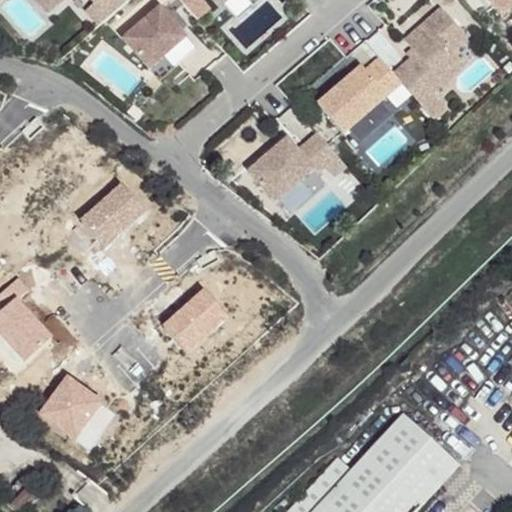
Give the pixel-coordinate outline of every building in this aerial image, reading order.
[(32,0),(42,11),(54,0),(86,0),(88,2),(80,9),(93,25),(120,0),(32,0)] [(481,0),(488,8),(498,0),(481,0)] [(153,8),(116,39),(152,80),(188,49),(153,8)] [(355,68),(312,105),(337,134),(396,84),(427,122),(440,111),(426,95),(457,68),(445,54),(462,40),(436,10),(399,41),(407,50),(401,55),(405,59),(387,75),(374,59),(358,72),(355,68)] [(242,173),(269,203),(307,170),(310,174),(318,167),(328,178),(340,168),(310,135),(296,146),(302,154),(297,159),(280,139),(242,173)] [(148,347),(131,329),(112,347),(126,366),(148,347)] [(418,511),(460,470),(402,410),(302,511),(418,511)]
